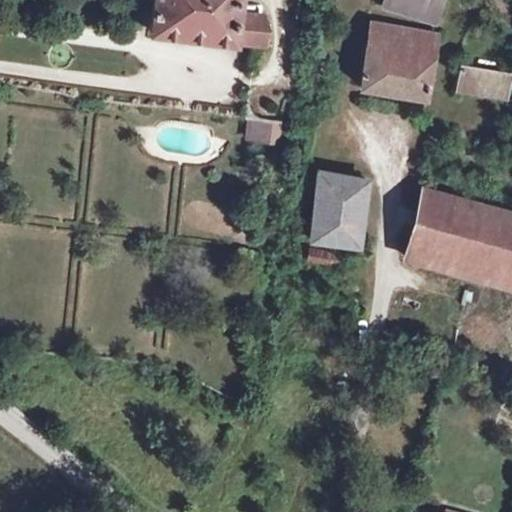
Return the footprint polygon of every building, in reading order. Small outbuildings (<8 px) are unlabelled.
[(152,0),(149,30),(236,41),(267,45),(270,30),(265,18),(263,16),(262,15),(259,14),(239,12),(240,0),(152,0)] [(435,22),(440,3),(431,0),(386,0),(384,5),(435,22)] [(437,33),(371,22),(361,86),(425,97),(437,33)] [(511,73),(462,65),(457,89),(506,98),(511,73)] [(278,140),(281,120),(252,116),(249,137),(278,140)] [(366,179),(318,170),(310,237),(357,243),(366,179)] [(423,261),(441,194),(422,188),(405,256),(423,261)] [(511,285),(511,213),(441,194),(423,261),(511,285)] [(309,248),(308,261),(329,264),(331,251),(309,248)]
